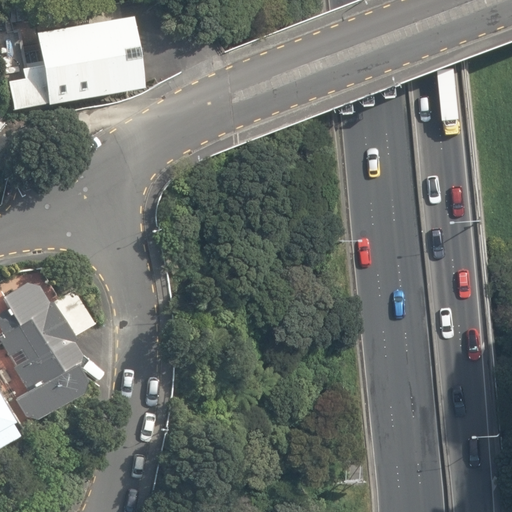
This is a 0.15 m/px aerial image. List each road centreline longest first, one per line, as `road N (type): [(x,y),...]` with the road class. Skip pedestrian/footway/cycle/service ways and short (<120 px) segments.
road 1 (motorway): [(425,511),(374,0)]
road 2 (motorway): [(429,0),(475,511)]
road 3 (unclassified): [(488,0),(229,95),(107,169)]
road 4 (residential): [(100,511),(132,357),(131,267),(107,169)]
road 5 (unclassified): [(107,169),(0,228)]
